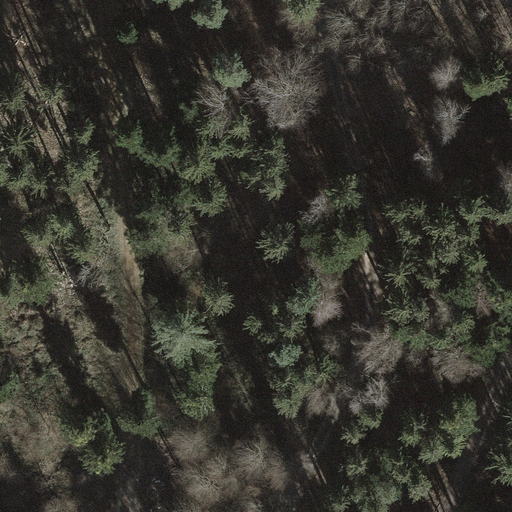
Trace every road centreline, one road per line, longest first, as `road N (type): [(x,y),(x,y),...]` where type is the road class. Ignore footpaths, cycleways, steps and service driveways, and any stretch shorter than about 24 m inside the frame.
road 1 (track): [(289,511),(367,338),(369,250),(325,0)]
road 2 (track): [(124,511),(132,467),(121,197),(97,0)]
road 3 (track): [(449,511),(511,351)]
